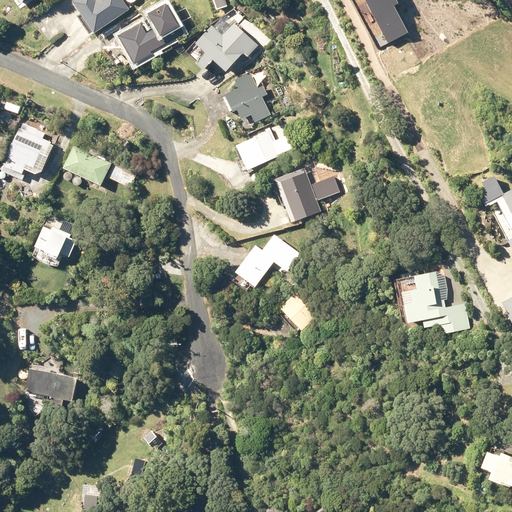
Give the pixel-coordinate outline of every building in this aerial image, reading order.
[(127,10),(126,8),(129,6),(125,0),(74,0),(70,3),(91,34),(127,10)] [(182,0),(171,0),(175,9),(185,5),(182,0)] [(225,0),(213,0),(217,10),(227,6),(225,0)] [(166,5),(140,13),(142,22),(122,28),(130,55),(177,41),(166,5)] [(209,27),(192,46),(224,73),(225,72),(227,74),(238,62),(235,60),(241,54),(209,27)] [(259,95),(261,93),(259,88),(256,90),(248,73),(232,81),(236,89),(222,96),(230,113),(234,111),(239,120),(249,116),(252,123),(269,115),(259,95)] [(46,148),(49,143),(41,139),(44,133),(20,123),(2,163),(1,162),(0,163),(0,170),(21,180),(27,167),(30,169),(35,157),(40,159),(39,161),(44,163),(50,150),(46,148)] [(264,130),(265,133),(234,147),(238,157),(234,159),(241,175),(256,168),(255,166),(278,156),(272,143),(274,142),(268,128),(264,130)] [(61,169),(98,186),(109,164),(72,146),(61,169)] [(113,165),(106,177),(123,186),(130,174),(113,165)] [(272,180),(289,224),(319,212),(315,201),(339,192),(333,177),(309,185),(303,169),(272,180)] [(484,200),(481,202),(484,207),(487,205),(488,206),(495,202),(511,235),(511,238),(505,242),(511,254),(511,297),(500,304),(511,327),(511,188),(501,194),(492,177),(480,183),(486,193),(481,196),(484,200)] [(33,248),(30,257),(44,263),(56,267),(61,256),(67,258),(75,239),(50,227),(49,230),(41,226),(32,248),(33,248)] [(253,247),(232,274),(252,288),(272,262),(285,272),(292,263),(296,266),(302,258),(272,235),(259,252),(253,247)] [(414,291),(397,294),(404,325),(419,322),(421,329),(434,327),(436,335),(469,328),(464,304),(443,309),(442,301),(445,300),(446,289),(444,278),(436,273),(411,278),(414,291)] [(277,309),(279,311),(276,314),(294,333),(297,330),(299,332),(319,313),(297,290),(277,309)] [(49,398),(47,407),(58,410),(60,400),(69,402),(75,379),(28,369),(23,392),(49,398)] [(483,455),(477,470),(487,474),(484,482),(500,487),(501,485),(511,489),(511,464),(509,463),(509,460),(497,456),(496,460),(483,455)] [(96,508),(97,495),(100,495),(100,483),(81,482),(81,494),(85,495),(84,508),(96,508)]
